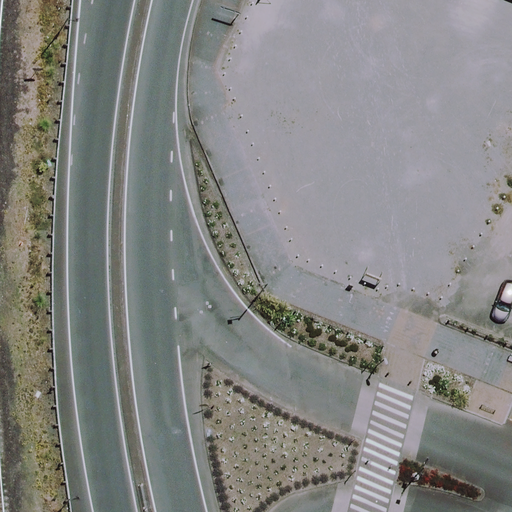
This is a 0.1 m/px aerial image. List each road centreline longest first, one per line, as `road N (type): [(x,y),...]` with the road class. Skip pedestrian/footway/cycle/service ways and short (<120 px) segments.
road 1 (secondary): [(115,511),(96,399),(89,214),(108,0)]
road 2 (unclassified): [(147,311),(511,473)]
road 3 (secondary): [(175,0),(146,162),(147,311)]
road 4 (secondary): [(147,311),(165,461),(180,511)]
